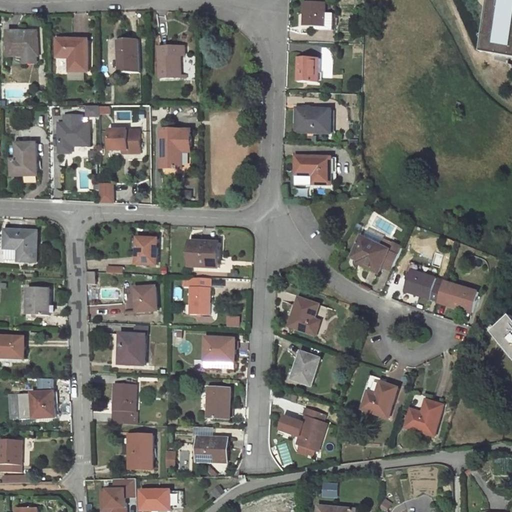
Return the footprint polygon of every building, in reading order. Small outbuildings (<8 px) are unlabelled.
[(511,0),(488,0),(483,31),(477,35),(481,42),(480,52),(511,57),(511,0)] [(328,3),(306,2),(305,26),(317,27),(327,27),(328,14),(328,3)] [(336,14),(328,14),(327,27),(317,27),(316,30),(335,31),(336,14)] [(40,56),(40,32),(10,32),(10,56),(40,56)] [(90,40),(60,39),(59,57),(71,58),(71,72),(89,72),(90,40)] [(141,73),(140,41),(119,41),(120,73),(141,73)] [(183,76),(183,57),(187,57),(187,47),(161,48),(161,79),(188,78),(188,76),(183,76)] [(319,83),(321,59),(300,58),(299,82),(319,83)] [(462,103),(456,101),(454,107),(459,110),(462,103)] [(101,106),(89,107),(89,117),(101,116),(101,114),(101,106)] [(333,134),(334,110),(299,108),(298,127),(308,127),(308,133),(333,134)] [(68,124),(61,124),(61,153),(73,153),(73,146),(91,146),(91,124),(89,124),(85,124),(85,117),(68,117),(68,124)] [(133,130),(112,131),(112,150),(124,150),(130,150),(130,154),(142,154),(142,131),(133,131),(133,130)] [(193,131),(164,130),(163,168),(183,168),(184,152),(184,148),(193,148),(193,131)] [(19,160),(13,160),(13,176),(39,175),(38,143),(19,144),(19,160)] [(333,158),(297,156),(296,184),(332,185),(333,158)] [(115,184),(102,184),(102,190),(102,203),(115,203),(115,184)] [(39,232),(7,230),(7,249),(20,249),(20,260),(20,261),(38,262),(39,232)] [(390,250),(364,237),(354,258),(371,266),(370,268),(380,273),(387,258),(391,251),(390,250)] [(160,239),(140,238),(138,264),(158,265),(160,239)] [(221,268),(222,243),(192,242),(191,267),(221,268)] [(403,248),(394,244),(390,250),(391,251),(387,258),(397,262),(403,248)] [(20,249),(7,249),(6,260),(20,260),(20,249)] [(445,282),(412,270),(406,291),(439,302),(445,282)] [(97,273),(87,272),(88,284),(98,285),(97,273)] [(213,279),(192,278),(192,279),(192,287),(190,314),(212,316),(213,279)] [(192,279),(185,279),(184,287),(192,287),(192,279)] [(481,293),(445,282),(439,302),(475,313),(481,293)] [(158,287),(137,289),(139,312),(159,311),(158,287)] [(51,316),(52,289),(31,288),(30,295),(30,308),(30,315),(51,316)] [(316,320),(321,305),(301,298),(291,326),(317,336),(321,325),(315,323),(316,320)] [(227,328),(241,328),(242,317),(227,317),(227,328)] [(496,331),(498,333),(511,350),(511,321),(503,329),(501,327),(496,331)] [(148,327),(137,327),(136,335),(148,336),(148,327)] [(124,347),(122,347),(121,364),(146,365),(148,336),(136,335),(125,334),(124,347)] [(0,357),(26,359),(27,338),(0,336),(0,357)] [(238,339),(208,338),(207,360),(206,366),(236,368),(236,362),(238,339)] [(313,386),(322,359),(303,352),(293,379),(313,386)] [(390,418),(400,388),(383,382),(378,397),(369,394),(364,409),(390,418)] [(132,385),(117,384),(115,411),(117,411),(117,414),(115,414),(114,424),(136,425),(136,415),(138,385),(132,385)] [(231,419),(233,389),(211,388),(210,400),(212,400),(211,418),(231,419)] [(57,417),(56,392),(34,394),(36,419),(57,417)] [(413,409),(408,427),(436,436),(446,406),(429,400),(425,413),(413,409)] [(302,422),(287,417),(283,430),(301,436),(298,445),(301,446),(316,451),(319,452),(329,423),(325,422),(328,415),(307,408),(305,415),(308,416),(306,424),(304,428),(301,427),(302,422)] [(155,470),(155,436),(132,435),(132,469),(155,470)] [(229,458),(230,439),(200,438),(199,461),(219,462),(219,458),(229,458)] [(8,440),(2,440),(1,465),(1,472),(23,473),(24,441),(13,440),(8,440)] [(316,451),(301,446),(300,450),(315,455),(316,451)] [(176,452),(168,452),(167,467),(176,467),(176,452)] [(26,477),(7,476),(8,484),(26,484),(26,477)] [(128,511),(128,498),(138,498),(138,479),(117,479),(117,490),(104,490),(104,508),(114,508),(114,511),(128,511)] [(341,499),(341,484),(325,484),(325,499),(341,499)] [(172,492),(172,491),(144,491),(144,510),(162,510),(162,509),(173,509),(173,508),(172,492)] [(172,492),(173,508),(185,508),(184,492),(172,492)] [(391,507),(385,502),(382,507),(388,511),(391,507)]
